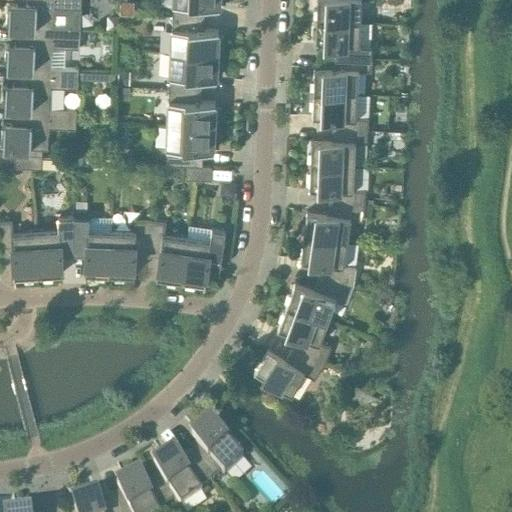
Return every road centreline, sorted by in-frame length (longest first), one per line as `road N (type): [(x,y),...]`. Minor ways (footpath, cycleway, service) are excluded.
road 1 (residential): [(231,310),(257,254),(269,0)]
road 2 (residential): [(39,464),(112,439),(144,418),(183,383),(231,310)]
road 3 (residential): [(0,299),(102,296),(231,310)]
